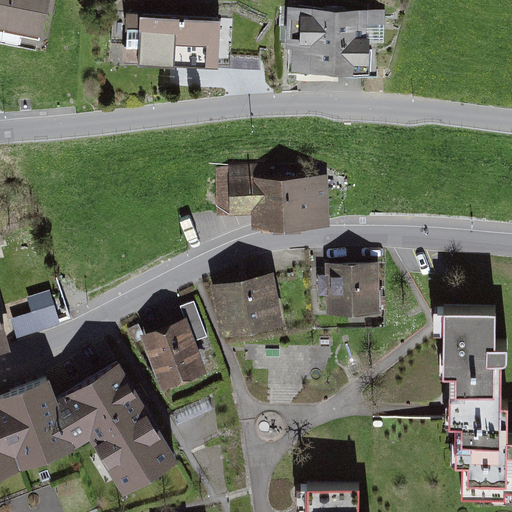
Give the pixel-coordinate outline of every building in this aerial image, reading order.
[(50,0),(0,0),(0,30),(44,40),(50,0)] [(383,9),(284,10),(286,77),(385,76),(383,9)] [(230,19),(122,20),(123,60),(231,60),(230,19)] [(330,175),(226,173),(225,220),(266,221),(266,232),(330,234),(330,175)] [(374,268),(319,269),(320,316),(375,314),(374,268)] [(267,275),(208,286),(218,339),(277,328),(267,275)] [(28,288),(32,301),(12,306),(17,326),(60,315),(51,281),(28,288)] [(183,319),(139,338),(158,390),(204,371),(193,342),(206,338),(194,304),(180,310),(183,319)] [(504,314),(426,315),(427,376),(439,375),(440,424),(451,423),(452,466),(462,466),(462,497),(508,496),(506,364),(511,364),(511,351),(505,352),(504,314)] [(0,316),(0,351),(10,349),(0,316)] [(175,459),(114,358),(56,393),(117,494),(175,459)] [(46,377),(0,393),(0,472),(71,447),(46,377)] [(365,511),(365,497),(299,499),(299,511),(365,511)]
